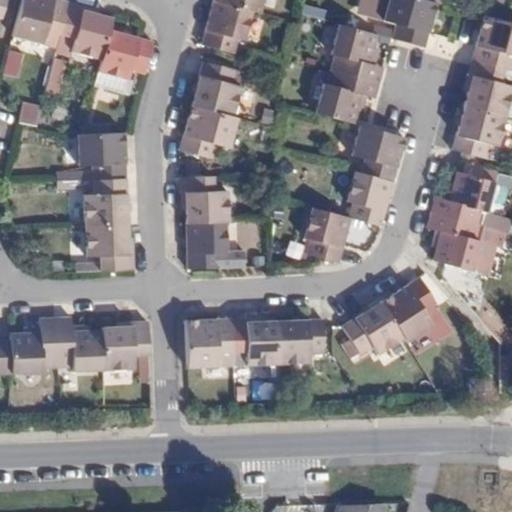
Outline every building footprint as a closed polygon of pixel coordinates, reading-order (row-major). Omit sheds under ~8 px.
[(55,48),(59,36),(68,2),(59,0),(43,0),(43,1),(40,0),(20,0),(11,36),(55,48)] [(212,0),(212,1),(245,9),(258,13),(261,0),(212,0)] [(432,17),(436,3),(430,1),(425,0),(388,0),(384,20),(397,25),(396,31),(393,39),(424,47),(430,22),(424,21),(426,16),(432,17)] [(206,47),(226,52),(231,38),(236,39),(245,9),(212,1),(209,15),(214,16),(212,21),(207,20),(201,45),(206,47)] [(100,61),(108,29),(111,18),(97,14),(81,11),(82,6),(68,2),(59,36),(73,39),(70,52),(100,61)] [(81,11),(97,14),(99,10),(89,8),(82,6),(81,11)] [(508,69),(511,70),(511,23),(484,16),(483,16),(480,29),(485,30),(483,36),(478,35),(471,60),(508,69)] [(372,48),(376,34),(338,25),(330,56),(335,57),(332,71),(378,83),(382,67),(372,64),(375,56),(370,54),(372,48)] [(376,34),(393,39),(396,31),(378,26),(376,34)] [(100,61),(98,69),(127,77),(128,69),(134,71),(141,73),(144,73),(153,42),(129,35),(127,41),(121,39),(121,33),(108,29),(100,61)] [(464,105),(506,117),(511,93),(511,85),(503,83),(508,69),(471,60),(468,73),(472,75),(467,92),(464,105)] [(228,68),(202,61),(196,84),(202,86),(200,92),(195,90),(190,106),(233,117),(242,87),(225,82),(228,68)] [(128,91),(136,94),(141,73),(134,71),(128,91)] [(378,83),(332,71),(328,86),(322,85),(315,113),(352,124),(356,110),(358,102),(362,103),(364,96),(374,98),(378,83)] [(472,75),(468,73),(466,80),(463,91),(467,92),(472,75)] [(498,147),(506,117),(464,105),(458,125),(451,150),(484,158),(488,143),(498,147)] [(227,148),(237,118),(233,117),(190,106),(187,119),(179,148),(211,158),(215,145),(227,148)] [(404,137),(358,125),(350,154),(365,157),(360,173),(392,181),(399,157),(394,155),(395,149),(400,150),(404,137)] [(80,134),(91,134),(91,126),(82,126),(80,134)] [(91,126),(91,134),(109,133),(109,126),(91,126)] [(109,133),(91,134),(80,134),(76,134),(77,164),(91,164),(91,172),(92,180),(125,179),(124,153),(119,153),(118,147),(124,147),(123,133),(109,133)] [(466,167),(464,173),(495,182),(496,176),(466,167)] [(430,213),(479,225),(483,210),(487,212),(495,182),(464,173),(456,171),(452,186),(451,192),(446,191),(444,199),(435,197),(430,213)] [(92,180),(91,172),(70,172),(71,180),(92,180)] [(392,181),(360,173),(354,172),(346,201),(353,203),(349,218),(380,226),(386,203),(382,200),(383,195),(388,196),(392,181)] [(214,176),(179,177),(180,194),(185,194),(184,209),(185,223),(224,222),(228,222),(227,192),(214,192),(214,176)] [(126,202),(125,179),(92,180),(93,193),(83,194),(84,226),(127,224),(126,210),(121,210),(120,203),(126,202)] [(495,182),(487,212),(502,215),(509,186),(495,182)] [(346,231),(349,218),(310,208),(302,237),(309,239),(306,254),(338,263),(345,237),(339,236),(340,229),(346,231)] [(435,247),(432,260),(471,271),(479,241),(475,240),(479,225),(430,213),(426,228),(436,230),(433,239),(438,240),(435,247)] [(224,222),(185,223),(186,243),(186,269),(219,268),(218,251),(225,251),(224,222)] [(127,224),(84,226),(85,255),(99,256),(99,271),(133,270),(132,253),(127,253),(127,238),(127,224)] [(392,294),(380,301),(403,338),(405,341),(431,324),(423,314),(436,305),(419,277),(399,289),(400,293),(395,298),(392,294)] [(396,292),(392,294),(395,298),(400,293),(399,289),(396,292)] [(355,322),(353,319),(341,326),(348,339),(357,353),(370,345),(376,355),(403,338),(380,301),(363,312),(365,316),(355,322)] [(359,315),(353,319),(355,322),(365,316),(363,312),(359,315)] [(73,371),(103,370),(101,330),(87,331),(81,331),(81,327),(71,327),(71,317),(55,318),(57,366),(72,365),(73,371)] [(42,366),(57,366),(55,318),(38,318),(39,328),(33,329),(33,333),(23,333),(9,334),(9,340),(11,374),(41,371),(42,366)] [(248,363),(278,362),(277,321),(262,322),(248,323),(245,318),(230,319),(231,354),(247,354),(248,363)] [(219,355),(231,354),(230,319),(207,319),(207,323),(199,323),(198,320),(184,320),(186,366),(219,365),(219,355)] [(322,351),(323,327),(322,319),(297,320),(297,326),(291,326),(290,320),(277,321),(278,362),(310,361),(310,352),(322,351)] [(133,355),(148,355),(147,322),(130,322),(130,327),(115,327),(101,327),(101,330),(103,370),(132,368),(133,355)] [(357,353),(348,339),(344,342),(352,356),(357,353)] [(0,373),(11,374),(9,340),(0,340),(0,373)]
